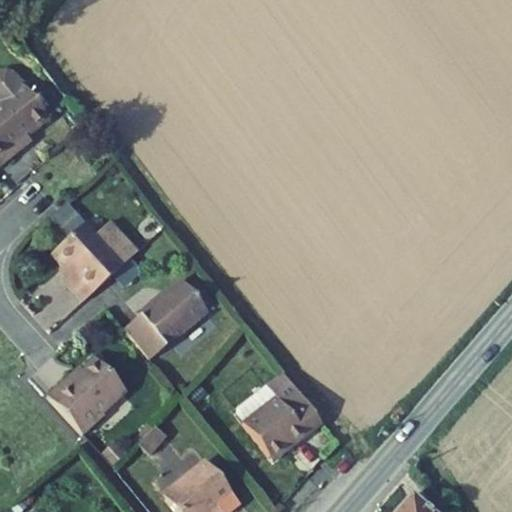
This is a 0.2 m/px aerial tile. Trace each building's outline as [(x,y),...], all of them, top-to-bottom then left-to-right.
[(0,166),(23,148),(20,143),(48,120),(13,77),(9,75),(5,74),(0,74),(0,166)] [(129,182),(112,161),(99,173),(116,193),(129,182)] [(50,255),(70,278),(63,284),(82,304),(123,267),(84,224),(50,255)] [(148,362),(206,315),(180,283),(155,304),(153,302),(136,316),(138,318),(122,331),(148,362)] [(102,415),(124,395),(94,360),(70,381),(67,378),(45,398),(82,437),(104,417),(102,415)] [(268,460),(289,444),(292,448),(305,439),(302,435),(316,424),(284,382),(270,393),(274,399),(241,425),(268,460)] [(241,425),(274,399),(270,393),(265,387),(231,413),(231,419),(237,427),(241,425)] [(165,439),(153,429),(136,448),(148,459),(165,439)] [(172,511),(215,511),(217,511),(232,511),(239,507),(204,463),(188,475),(192,479),(164,501),(172,511)] [(425,511),(410,497),(396,511),(425,511)]
